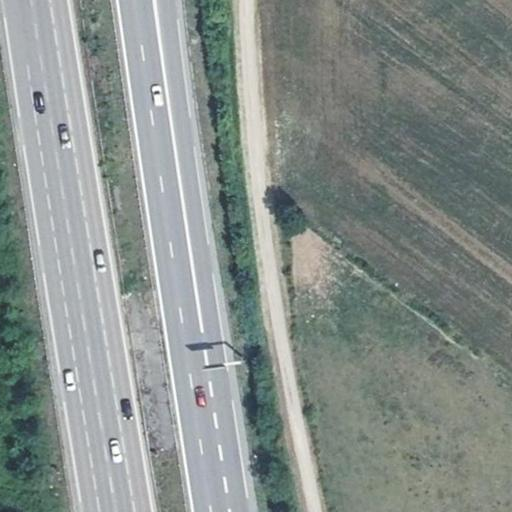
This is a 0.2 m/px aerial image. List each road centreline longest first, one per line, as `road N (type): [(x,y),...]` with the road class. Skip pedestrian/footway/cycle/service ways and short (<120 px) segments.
road 1 (motorway): [(208,511),(136,0)]
road 2 (track): [(247,0),(260,203),(313,511)]
road 3 (motorway): [(34,0),(120,508)]
road 4 (motorway): [(213,511),(215,381),(176,0)]
